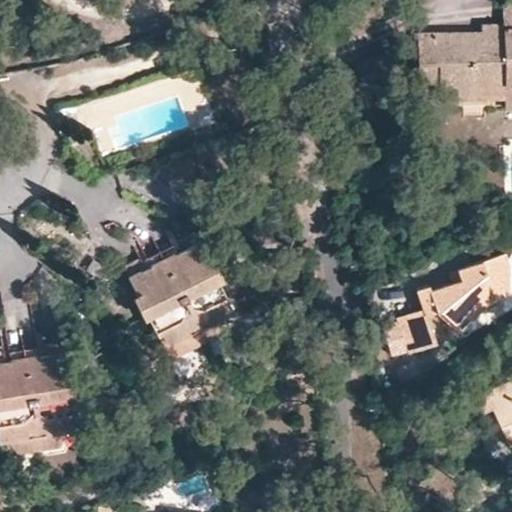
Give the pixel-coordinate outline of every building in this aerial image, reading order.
[(511,0),(504,1),(505,23),(505,32),(481,32),(419,32),(419,62),(441,62),(441,80),(441,87),(504,87),(504,97),(505,106),(511,106),(511,0)] [(481,23),(481,32),(505,32),(505,23),(481,23)] [(419,79),(441,80),(441,62),(419,62),(419,79)] [(441,98),(504,97),(504,87),(441,87),(441,98)] [(234,313),(219,282),(195,232),(185,237),(171,243),(159,249),(147,255),(131,263),(125,266),(148,315),(164,347),(170,343),(177,340),(186,345),(201,337),(217,330),(217,323),(225,318),(234,313)] [(459,280),(451,283),(427,291),(425,286),(415,290),(420,308),(394,318),(399,336),(405,352),(434,343),(425,316),(433,313),(454,330),(481,302),(503,297),(506,269),(500,255),(456,270),(459,280)] [(449,273),(451,283),(459,280),(456,270),(449,273)] [(76,399),(67,344),(55,346),(43,348),(29,350),(14,353),(0,355),(0,417),(4,444),(13,443),(20,442),(26,449),(43,446),(60,443),(64,434),(73,433),(81,431),(76,399)] [(511,386),(511,384),(473,402),(480,419),(492,413),(508,447),(511,445),(511,386)]
